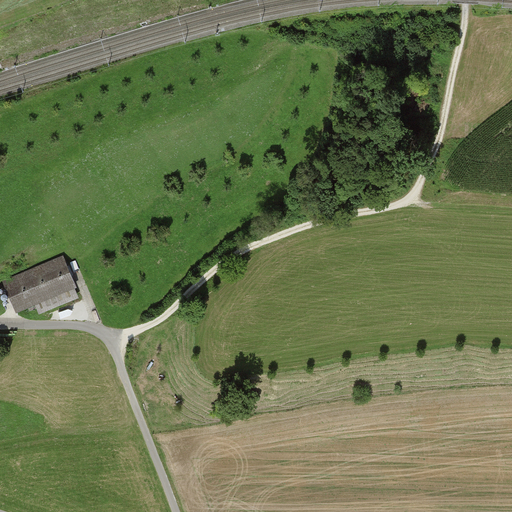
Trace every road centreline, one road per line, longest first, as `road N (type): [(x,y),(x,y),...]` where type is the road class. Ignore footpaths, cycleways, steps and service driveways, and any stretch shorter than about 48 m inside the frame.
road 1 (track): [(112,335),(154,323),(250,244),(320,216),(430,204)]
road 2 (track): [(399,202),(433,142),(465,0)]
road 3 (track): [(112,335),(175,511)]
